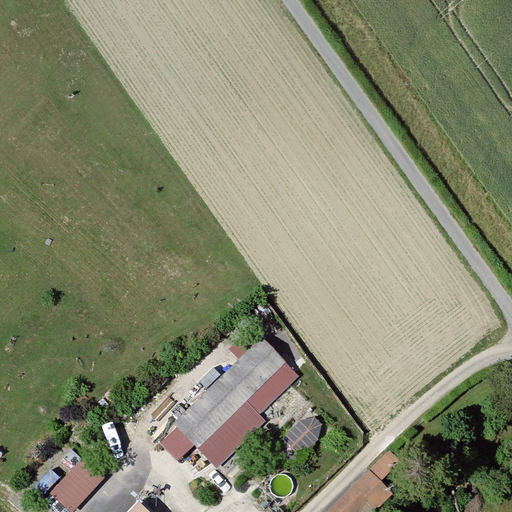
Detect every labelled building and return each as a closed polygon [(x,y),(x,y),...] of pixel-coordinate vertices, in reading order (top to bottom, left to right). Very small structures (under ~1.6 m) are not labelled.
[(261,342),(163,437),(192,467),(198,461),(209,472),(249,433),(234,417),(286,368),(261,342)] [(311,449),(318,421),(295,415),(288,444),(311,449)] [(83,454),(47,491),(68,511),(69,511),(105,475),(83,454)] [(391,511),(402,500),(371,470),(330,511),(363,511),(367,508),(371,511),(391,511)] [(146,511),(135,502),(126,511),(146,511)]
